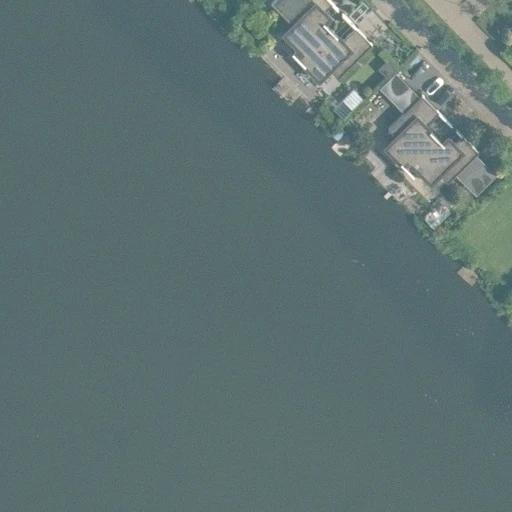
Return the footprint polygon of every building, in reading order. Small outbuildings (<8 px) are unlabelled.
[(329,66),(363,33),(347,16),(333,29),(316,11),(321,6),(316,0),(315,0),(281,0),(276,5),(284,14),(275,23),(286,33),(281,38),(310,68),(321,58),(329,66)] [(380,48),(370,57),(379,67),(389,58),(380,48)] [(344,78),(325,97),(334,107),(354,87),(344,78)] [(467,143),(469,141),(453,124),(445,132),(439,126),(434,131),(416,114),(430,100),(413,84),(379,117),(387,125),(377,136),(398,158),(403,153),(422,172),(431,163),(439,171),(447,163),(467,143)] [(467,143),(447,163),(467,183),(487,164),(467,143)]
